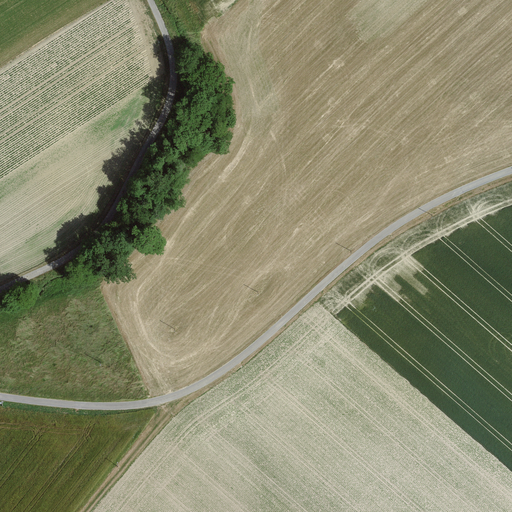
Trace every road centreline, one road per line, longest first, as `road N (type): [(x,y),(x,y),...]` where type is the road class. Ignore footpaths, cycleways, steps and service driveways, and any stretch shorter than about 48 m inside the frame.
road 1 (residential): [(0,398),(91,408),(164,401),(269,334),(350,258),(441,192),(511,163)]
road 2 (unclassified): [(150,0),(166,36),(170,99),(87,245),(0,291)]
